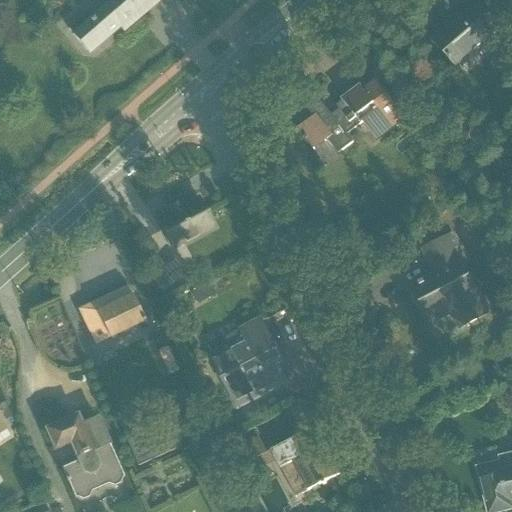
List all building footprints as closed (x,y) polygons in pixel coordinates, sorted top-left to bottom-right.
[(88,54),(153,0),(101,0),(67,28),(88,54)] [(454,87),(509,41),(486,14),(431,60),(454,87)] [(367,148),(408,118),(374,72),(338,99),(339,100),(334,104),(337,108),(331,113),(319,97),(305,106),(312,115),(297,127),(324,164),(359,138),(367,148)] [(201,194),(154,216),(171,252),(218,230),(201,194)] [(423,314),(476,282),(446,232),(393,264),(423,314)] [(165,286),(196,273),(186,249),(155,262),(165,286)] [(94,342),(143,321),(128,285),(79,306),(94,342)] [(246,383),(284,363),(259,316),(221,336),(246,383)] [(71,498),(122,477),(97,415),(79,422),(75,412),(43,425),(53,450),(68,444),(75,460),(59,467),(71,498)] [(209,443),(198,419),(156,440),(168,463),(209,443)] [(293,495),(323,480),(300,435),(270,450),(293,495)] [(511,457),(476,465),(485,511),(490,511),(511,507),(511,505),(511,502),(511,501),(511,457)] [(78,511),(74,503),(52,511),(78,511)]
